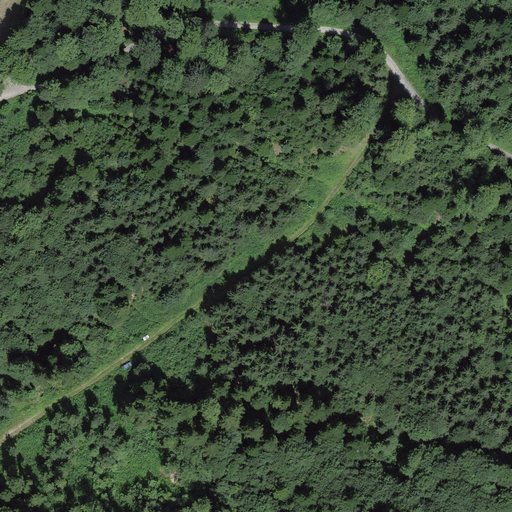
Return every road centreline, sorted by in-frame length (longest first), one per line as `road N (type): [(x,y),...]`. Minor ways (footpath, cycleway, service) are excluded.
road 1 (track): [(0,99),(108,61),(176,26),(335,28),(385,51),(439,118),(511,155)]
road 2 (track): [(66,0),(0,110)]
